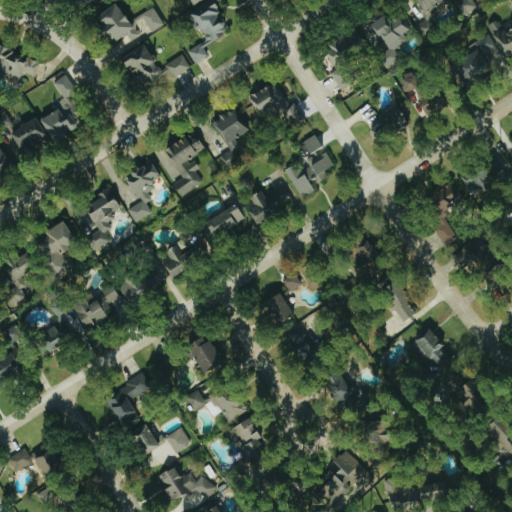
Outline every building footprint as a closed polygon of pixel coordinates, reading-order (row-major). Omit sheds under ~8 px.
[(428,16),(448,0),(414,0),(429,18),(417,27),(426,39),(438,29),(428,16)] [(192,15),(208,41),(189,52),(196,64),(209,56),(205,48),(232,32),(214,2),(192,15)] [(128,44),(140,38),(121,4),(99,17),(114,44),(124,39),(128,44)] [(511,5),(511,6),(511,25),(505,30),(500,20),(490,26),(507,56),(511,53),(511,5)] [(142,36),(164,27),(156,8),(134,18),(142,36)] [(370,26),(384,50),(378,54),(386,69),(402,60),(396,50),(410,41),(405,34),(410,32),(400,15),(392,20),(389,15),(370,26)] [(343,92),(357,83),(346,65),(369,50),(357,29),(326,48),(339,69),(332,74),(343,92)] [(478,43),(486,55),(498,47),(490,35),(478,43)] [(125,58),(144,89),(165,75),(146,45),(125,58)] [(24,72),(36,77),(42,63),(1,47),(0,49),(0,74),(20,82),(24,72)] [(455,66),(467,86),(493,71),(481,50),(455,66)] [(174,78),(192,69),(185,55),(167,65),(174,78)] [(403,76),(405,92),(419,90),(423,113),(450,109),(447,92),(421,96),(417,74),(403,76)] [(43,120),(56,143),(84,126),(68,98),(78,92),(68,75),(54,83),(67,106),(43,120)] [(282,111),(290,127),(301,121),(279,82),(251,98),(264,121),(282,111)] [(410,122),(396,104),(378,118),(382,123),(372,131),(382,145),(410,122)] [(253,130),(238,108),(214,123),(232,151),(241,145),(237,140),(253,130)] [(51,139),(38,119),(13,134),(26,155),(51,139)] [(181,197),(205,185),(198,171),(201,170),(195,158),(207,151),(198,133),(168,149),(183,179),(175,184),(181,197)] [(306,157),(324,150),(318,136),(301,143),(306,157)] [(0,176),(14,169),(5,150),(0,152),(0,176)] [(242,163),(237,150),(219,157),(224,171),(242,163)] [(304,199),(317,191),(314,186),(328,177),(325,172),(336,166),(327,151),(308,162),(310,166),(302,171),(298,164),(286,171),(304,199)] [(465,173),(475,203),(498,195),(496,187),(511,181),(511,180),(505,159),(465,173)] [(137,223),(154,213),(148,203),(153,200),(147,190),(164,181),(154,163),(128,178),(142,203),(130,210),(137,223)] [(437,211),(463,202),(457,184),(431,193),(437,211)] [(101,231),(87,238),(95,251),(115,241),(106,225),(117,219),(113,213),(122,209),(111,188),(98,195),(100,201),(88,207),(101,231)] [(248,199),(258,222),(296,205),(288,189),(267,198),(264,192),(248,199)] [(208,222),(216,238),(247,221),(239,206),(208,222)] [(458,239),(448,218),(435,225),(445,245),(458,239)] [(59,276),(71,269),(63,255),(79,246),(67,223),(38,239),(59,276)] [(478,236),(454,257),(465,269),(469,264),(476,272),(482,268),(489,277),(503,265),(478,236)] [(174,277),(210,256),(200,240),(188,247),(185,241),(161,256),(174,277)] [(372,280),(389,269),(372,241),(354,252),(372,280)] [(28,256),(7,266),(17,289),(5,295),(12,309),(29,301),(23,288),(28,286),(24,277),(35,272),(28,256)] [(171,279),(160,261),(120,285),(131,303),(171,279)] [(303,285),(296,274),(284,281),(291,292),(303,285)] [(397,276),(383,283),(403,323),(417,316),(397,276)] [(86,328),(97,322),(98,323),(115,314),(109,304),(121,297),(114,285),(103,291),(106,296),(98,300),(94,294),(74,305),(86,328)] [(281,326),(296,317),(283,294),(267,303),(281,326)] [(83,332),(76,306),(66,309),(64,301),(55,303),(64,337),(83,332)] [(316,343),(303,324),(289,334),(312,367),(329,354),(320,341),(316,343)] [(4,331),(10,344),(24,338),(18,325),(4,331)] [(50,353),(68,342),(57,326),(39,336),(50,353)] [(416,344),(441,367),(453,355),(428,332),(416,344)] [(208,335),(190,345),(207,373),(224,362),(208,335)] [(0,379),(1,381),(26,368),(18,351),(0,359),(0,379)] [(342,407),(357,399),(342,370),(327,377),(342,407)] [(153,389),(147,377),(107,395),(122,427),(141,418),(132,399),(153,389)] [(465,382),(464,378),(451,379),(453,393),(464,392),(465,406),(486,404),(483,380),(465,382)] [(248,411),(233,385),(210,398),(213,403),(218,400),(229,421),(248,411)] [(208,404),(199,390),(187,397),(195,412),(208,404)] [(510,460),(511,458),(511,440),(510,437),(511,435),(511,426),(504,416),(487,428),(510,460)] [(255,464),(271,455),(251,418),(234,427),(255,464)] [(389,420),(374,420),(374,441),(398,442),(398,429),(389,429),(389,420)] [(169,442),(176,453),(192,444),(183,427),(158,441),(149,424),(133,434),(145,455),(169,442)] [(37,454),(46,477),(63,470),(54,447),(37,454)] [(34,462),(26,448),(9,458),(17,472),(34,462)] [(336,461),(343,469),(337,475),(332,470),(325,477),(330,482),(320,492),(333,506),(361,480),(364,484),(373,477),(348,450),(336,461)] [(216,494),(208,475),(196,481),(193,473),(182,478),(178,467),(161,475),(173,503),(190,496),(194,504),(216,494)] [(58,500),(52,488),(38,494),(45,507),(58,500)] [(82,511),(83,499),(67,498),(66,511),(82,511)]
